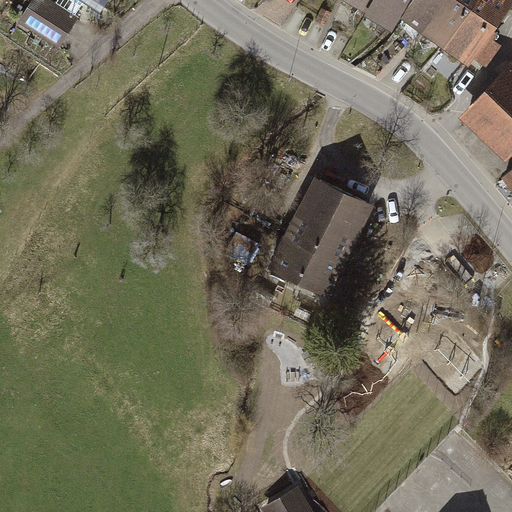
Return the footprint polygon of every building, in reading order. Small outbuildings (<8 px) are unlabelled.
[(51,0),(31,0),(18,22),(58,48),(78,17),(51,0)] [(106,0),(85,0),(100,10),(106,0)] [(345,0),(363,10),(368,0),(345,0)] [(368,0),(363,10),(362,12),(389,29),(406,0),(368,0)] [(420,31),(441,0),(410,0),(399,17),(420,31)] [(442,46),(473,0),(441,0),(420,31),(442,46)] [(511,0),(473,0),(442,46),(467,64),(472,57),(485,65),(500,43),(492,38),(496,32),(492,28),(511,0)] [(511,60),(511,59),(457,116),(504,160),(510,154),(511,155),(511,60)] [(511,197),(509,200),(511,204),(511,167),(501,177),(511,191),(511,197)] [(285,232),(343,261),(345,262),(374,204),(315,174),(285,232)] [(326,294),(343,261),(285,232),(268,265),(326,294)] [(314,511),(298,485),(260,507),(262,511),(314,511)]
